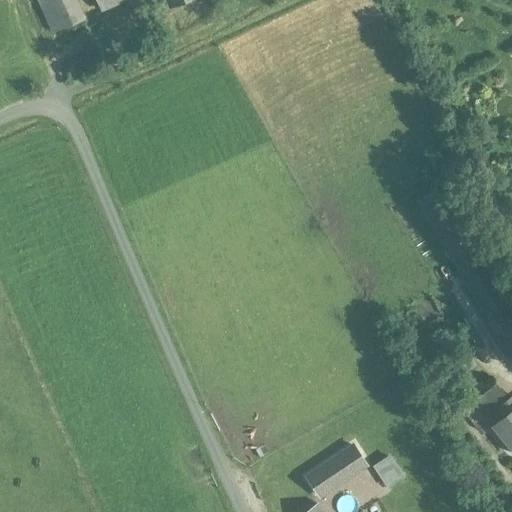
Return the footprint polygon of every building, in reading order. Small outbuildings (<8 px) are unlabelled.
[(37,0),(51,34),(84,20),(76,0),(37,0)] [(95,0),(101,11),(124,0),(95,0)] [(415,201),(508,356),(511,353),(511,299),(456,206),(467,200),(454,178),(415,201)] [(403,332),(444,331),(443,300),(431,301),(431,294),(387,295),(388,327),(403,326),(403,332)] [(466,345),(445,358),(458,379),(479,366),(466,345)] [(302,363),(223,408),(265,481),(302,460),(290,438),(332,415),(302,363)] [(471,386),(489,409),(509,393),(491,371),(471,386)] [(511,395),(498,407),(505,415),(492,425),(511,448),(511,395)] [(266,481),(272,493),(309,473),(303,462),(266,481)] [(340,481),(327,462),(303,478),(316,497),(340,481)] [(324,511),(317,500),(299,511),(324,511)]
